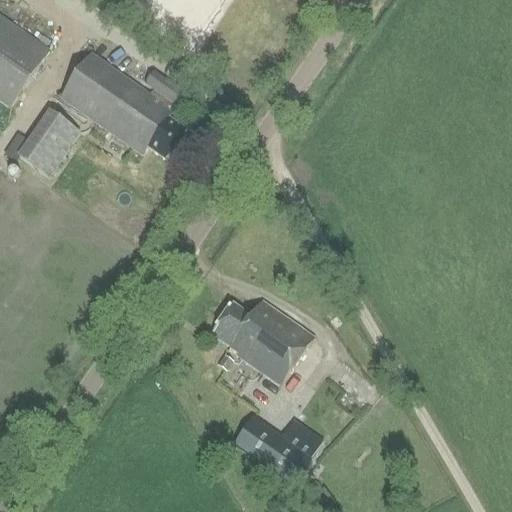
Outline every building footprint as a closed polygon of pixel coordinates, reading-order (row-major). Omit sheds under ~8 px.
[(0,105),(10,112),(49,56),(0,22),(0,105)] [(151,99),(90,58),(60,102),(144,160),(149,153),(166,164),(187,134),(170,122),(187,97),(154,75),(146,87),(154,93),(151,99)] [(46,177),(76,134),(47,113),(17,158),(46,177)] [(282,389),(315,341),(262,305),(252,319),(234,307),(212,339),(238,356),(237,358),(282,389)] [(234,364),(225,358),(218,368),(227,374),(234,364)] [(254,418),(234,446),(293,488),(313,460),(254,418)]
